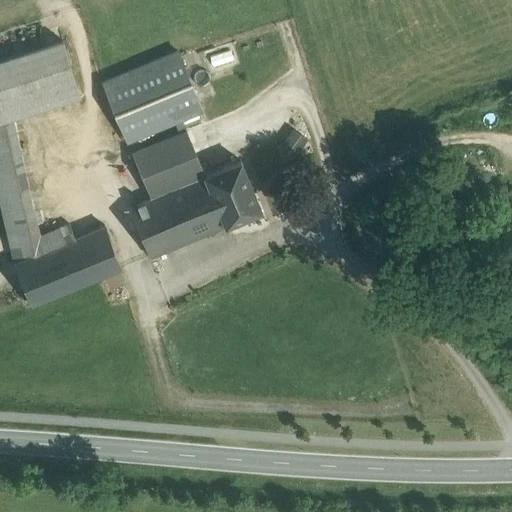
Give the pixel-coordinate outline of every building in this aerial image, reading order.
[(70,47),(0,62),(0,123),(13,120),(83,105),(70,47)] [(177,50),(102,81),(127,141),(202,110),(177,50)] [(74,238),(69,225),(38,237),(13,120),(0,123),(0,202),(14,264),(74,238)] [(296,127),(280,142),(292,156),(309,140),(296,127)] [(186,129),(132,152),(151,197),(205,175),(186,129)] [(240,160),(205,175),(225,227),(262,211),(240,160)] [(151,197),(129,207),(150,258),(225,227),(205,175),(151,197)] [(74,238),(14,264),(31,307),(122,269),(104,226),(74,238)]
